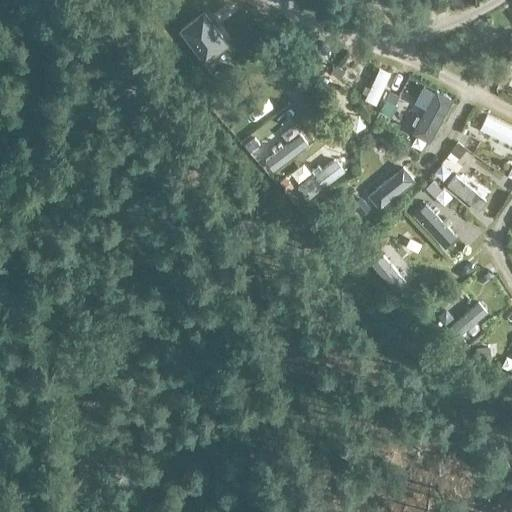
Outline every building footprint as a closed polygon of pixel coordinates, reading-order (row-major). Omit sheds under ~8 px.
[(228,46),(204,13),(181,30),(205,62),(228,46)] [(363,100),(374,105),(389,73),(378,68),(363,100)] [(511,76),(503,74),(499,87),(511,91),(511,90),(511,76)] [(450,99),(434,90),(411,134),(427,143),(450,99)] [(344,121),(355,116),(348,101),(337,106),(344,121)] [(511,146),(511,129),(484,116),(478,129),(511,146)] [(496,166),(509,171),(511,161),(511,157),(501,154),(496,166)] [(477,209),(494,188),(462,162),(444,182),(477,209)] [(377,172),(363,183),(370,193),(385,182),(377,172)] [(418,205),(445,233),(454,225),(427,197),(418,205)] [(402,243),(425,270),(434,262),(411,235),(402,243)] [(458,333),(479,314),(471,305),(450,324),(458,333)]
